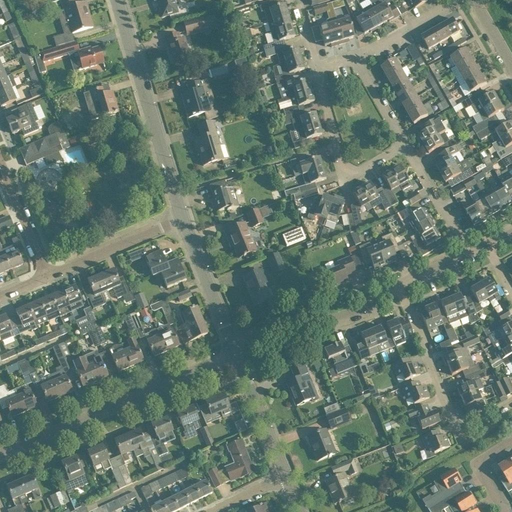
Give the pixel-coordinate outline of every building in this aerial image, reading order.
[(85,3),(76,6),(73,0),(60,0),(63,10),(64,10),(71,34),(92,27),(85,3)] [(153,0),(154,2),(157,1),(162,18),(177,13),(174,1),(176,0),(153,0)] [(375,3),(372,5),(383,24),(388,21),(389,22),(393,20),(401,16),(392,4),(386,8),(384,4),(382,0),(381,0),(378,0),(375,2),(375,3)] [(408,0),(412,4),(415,8),(427,2),(425,0),(408,0)] [(230,1),(224,3),(226,11),(232,9),(230,1)] [(264,12),(267,22),(288,16),(285,5),(271,9),(270,4),(259,7),(261,12),(264,12)] [(326,5),(322,6),(313,9),(315,15),(328,11),(326,5)] [(363,10),(365,15),(374,31),(378,28),(377,27),(383,24),(372,5),(363,10)] [(249,8),(237,12),(239,19),(242,18),(244,14),(249,12),(250,11),(249,8)] [(365,15),(363,10),(352,17),(355,21),(356,21),(364,35),(369,31),(370,33),(374,31),(365,15)] [(8,12),(3,15),(6,22),(11,20),(8,12)] [(213,15),(184,23),(186,32),(216,24),(213,15)] [(267,22),(270,33),(291,27),(288,16),(267,22)] [(336,20),(333,21),(340,45),(349,42),(348,40),(354,38),(351,28),(348,16),(344,18),(344,20),(337,23),(336,20)] [(443,26),(450,38),(461,32),(454,20),(443,26)] [(340,45),(333,21),(329,22),(330,25),(323,27),(322,24),(318,25),(324,47),(330,45),(331,48),(340,45)] [(10,31),(15,42),(24,38),(17,22),(13,24),(15,28),(10,31)] [(443,26),(433,32),(440,44),(450,38),(443,26)] [(263,47),(264,52),(283,47),(281,41),(294,38),(291,27),(270,33),(273,44),(263,47)] [(240,33),(243,41),(252,38),(250,30),(240,33)] [(422,38),(429,50),(440,44),(433,32),(422,38)] [(178,34),(174,35),(165,38),(169,52),(171,52),(175,66),(191,61),(184,40),(180,41),(178,34)] [(64,35),(53,38),(56,47),(67,44),(64,35)] [(18,50),(21,57),(27,55),(24,48),(28,47),(24,38),(15,42),(17,47),(18,50)] [(415,61),(417,60),(421,58),(413,45),(408,49),(415,61)] [(82,70),(103,63),(99,48),(91,51),(90,48),(74,53),(74,50),(67,52),(65,46),(33,55),(39,74),(45,72),(42,63),(71,54),(73,61),(79,59),(82,70)] [(277,55),(280,65),(285,64),(301,59),(297,48),(284,52),(283,47),(264,52),(266,58),(277,55)] [(246,50),(248,57),(255,55),(252,48),(246,50)] [(451,58),(456,67),(471,58),(469,54),(471,53),(468,48),(460,53),(451,58)] [(27,55),(21,57),(24,65),(30,63),(27,55)] [(246,57),(234,61),(236,67),(248,63),(246,57)] [(456,67),(461,75),(476,67),(474,63),(476,61),(474,57),(471,58),(456,67)] [(274,79),(276,84),(292,79),(291,74),(304,70),(301,59),(285,64),(280,65),(273,68),(276,78),(274,79)] [(384,74),(386,78),(401,70),(396,60),(382,68),(385,73),(384,74)] [(430,66),(436,78),(440,76),(434,64),(430,66)] [(461,75),(466,84),(481,76),(479,72),(481,70),(478,65),(476,67),(461,75)] [(389,81),(393,87),(407,79),(401,70),(386,78),(388,82),(389,81)] [(28,73),(31,80),(37,78),(34,71),(28,73)] [(481,76),(466,84),(460,87),(465,97),(471,93),(486,85),(483,80),(486,79),(483,74),(481,76)] [(286,87),(289,98),(295,96),(311,91),(307,81),(302,82),(301,77),(292,79),(276,84),(278,90),(286,87)] [(428,79),(433,89),(437,86),(432,77),(428,79)] [(0,79),(0,93),(10,89),(5,78),(0,79)] [(37,78),(31,80),(35,90),(30,92),(32,98),(43,94),(37,78)] [(394,93),(397,97),(412,88),(407,79),(393,87),(396,92),(394,93)] [(190,93),(182,95),(189,118),(199,115),(205,113),(207,120),(206,120),(206,121),(219,117),(219,116),(218,117),(213,101),(206,104),(200,82),(188,86),(190,93)] [(441,87),(446,95),(450,93),(445,85),(441,87)] [(433,89),(438,98),(443,95),(437,86),(433,89)] [(400,100),(403,106),(417,98),(412,88),(397,97),(399,101),(400,100)] [(10,89),(0,93),(0,106),(1,107),(15,101),(10,89)] [(104,117),(109,116),(118,113),(112,92),(103,95),(102,89),(90,92),(93,104),(98,119),(103,117),(104,117)] [(283,109),(285,117),(290,116),(300,112),(302,112),(301,106),(314,102),(311,91),(295,96),(289,98),(284,99),(285,103),(290,102),(291,107),(283,109)] [(450,93),(446,95),(453,108),(457,106),(450,93)] [(472,107),(476,115),(499,102),(494,93),(486,98),(479,102),(477,103),(473,96),(461,103),(465,110),(472,107)] [(443,95),(438,98),(445,109),(449,107),(443,95)] [(405,112),(407,116),(423,107),(417,98),(403,106),(406,111),(405,112)] [(470,138),(476,135),(499,122),(495,116),(504,111),(499,102),(476,115),(473,117),(478,125),(473,128),(474,131),(468,134),(470,138)] [(29,104),(16,110),(19,116),(6,121),(12,134),(22,130),(24,136),(38,129),(35,124),(30,112),(32,110),(29,104)] [(423,107),(407,116),(410,120),(411,119),(414,125),(428,117),(428,116),(433,113),(428,104),(423,107)] [(300,119),(303,129),(318,124),(315,114),(302,118),(300,112),(290,116),(285,117),(286,122),(291,121),(300,119)] [(419,136),(424,145),(439,136),(449,130),(445,121),(443,122),(440,116),(420,127),(424,133),(419,136)] [(212,122),(207,123),(198,126),(201,139),(196,140),(203,166),(222,161),(229,158),(225,145),(220,147),(212,122)] [(496,132),(501,140),(511,134),(511,124),(511,123),(502,128),(499,122),(476,135),(480,141),(496,132)] [(318,124),(303,129),(296,131),(299,142),(293,144),(295,149),(310,145),(308,139),(322,135),(318,124)] [(26,153),(21,155),(26,167),(45,158),(62,151),(58,140),(66,136),(63,131),(24,147),(26,153)] [(447,135),(445,132),(439,136),(424,145),(429,154),(450,142),(449,138),(454,136),(452,132),(447,135)] [(511,134),(501,140),(492,145),(501,160),(511,153),(511,134)] [(71,148),(81,146),(79,138),(70,141),(71,146),(71,148)] [(436,166),(441,175),(456,166),(460,163),(464,161),(456,146),(437,157),(441,163),(436,166)] [(269,157),(275,155),(272,147),(267,149),(269,157)] [(299,165),(302,175),(322,169),(319,158),(306,162),(304,157),(290,161),(292,167),(299,165)] [(488,157),(483,160),(487,167),(492,164),(488,157)] [(223,164),(224,170),(236,166),(234,161),(223,164)] [(456,166),(441,175),(446,184),(458,176),(462,182),(476,175),(472,168),(469,170),(464,161),(460,163),(456,166)] [(478,173),(482,171),(487,168),(485,165),(476,169),(478,173)] [(399,166),(391,171),(399,186),(401,190),(402,191),(411,186),(408,181),(399,166)] [(487,168),(482,171),(483,173),(484,175),(494,169),(491,166),(487,168)] [(286,197),(293,195),(300,193),(314,189),(312,184),(326,180),(322,169),(302,175),(305,186),(298,188),(284,192),(286,197)] [(498,177),(511,201),(511,200),(511,199),(511,178),(511,177),(505,181),(502,174),(499,170),(495,172),(498,177)] [(387,185),(381,188),(391,207),(398,203),(393,195),(401,190),(399,186),(391,171),(382,176),(387,185)] [(25,174),(30,185),(35,182),(31,172),(25,174)] [(494,192),(504,211),(506,210),(507,207),(511,204),(511,201),(498,177),(500,180),(496,182),(500,189),(494,192)] [(467,190),(477,184),(476,183),(473,178),(463,184),(467,190)] [(237,180),(231,182),(233,188),(240,186),(239,182),(237,182),(237,180)] [(225,181),(209,185),(217,212),(226,209),(227,211),(239,208),(234,191),(233,188),(231,182),(226,183),(225,181)] [(477,184),(480,191),(494,215),(500,211),(503,212),(504,211),(494,192),(488,195),(480,181),(476,183),(477,184)] [(369,183),(361,188),(372,209),(381,204),(385,211),(391,207),(381,188),(375,192),(369,183)] [(454,197),(467,190),(463,184),(450,191),(454,197)] [(372,209),(361,188),(352,193),(361,209),(364,207),(367,212),(372,209)] [(314,189),(300,193),(293,195),(295,202),(302,200),(306,198),(316,195),(314,189)] [(480,200),(474,203),(485,222),(487,221),(487,218),(494,215),(480,191),(477,193),(480,200)] [(417,193),(408,198),(406,199),(410,206),(412,205),(421,200),(417,193)] [(316,216),(326,220),(333,199),(322,196),(318,209),(316,208),(315,209),(311,207),(307,218),(314,221),(316,216)] [(333,199),(326,220),(326,221),(336,224),(338,218),(341,213),(344,203),(342,203),(343,199),(334,196),(333,199)] [(485,222),(474,203),(468,206),(465,200),(461,202),(474,226),(481,222),(483,223),(485,222)] [(258,210),(247,215),(252,228),(263,223),(262,219),(272,215),(269,206),(258,210)] [(410,223),(413,229),(432,218),(431,216),(428,216),(424,209),(413,215),(409,207),(397,214),(403,226),(410,223)] [(351,211),(352,214),(356,231),(362,229),(358,209),(351,211)] [(348,224),(350,233),(356,231),(352,214),(341,217),(343,225),(348,224)] [(2,220),(0,220),(0,230),(6,228),(13,225),(9,217),(2,220)] [(410,238),(412,242),(419,239),(436,228),(432,222),(433,220),(432,218),(413,229),(416,234),(410,238)] [(244,224),(234,228),(225,232),(228,241),(231,240),(239,258),(248,254),(255,252),(244,224)] [(297,232),(283,238),(287,247),(306,239),(301,228),(296,230),(297,232)] [(419,239),(412,242),(415,248),(416,249),(421,257),(432,251),(429,245),(430,245),(432,245),(434,244),(434,243),(441,238),(436,228),(419,239)] [(384,244),(378,246),(385,266),(396,261),(394,254),(399,251),(402,259),(408,256),(404,247),(403,245),(397,247),(390,230),(388,231),(390,235),(381,238),(384,244)] [(356,231),(350,233),(355,246),(361,243),(356,231)] [(385,266),(378,246),(371,249),(369,243),(359,247),(366,265),(371,263),(374,270),(385,266)] [(0,274),(10,270),(2,251),(0,246),(0,274)] [(8,248),(2,251),(10,270),(23,265),(17,252),(14,246),(8,248)] [(356,253),(354,247),(347,249),(350,256),(356,253)] [(136,252),(139,258),(146,254),(144,249),(136,252)] [(153,277),(161,274),(161,273),(168,270),(166,264),(161,251),(145,257),(153,277)] [(267,259),(273,274),(284,269),(278,255),(267,259)] [(326,273),(329,278),(332,287),(347,281),(345,276),(355,272),(351,262),(349,258),(338,263),(340,268),(326,273)] [(161,273),(161,274),(167,288),(186,280),(177,259),(166,264),(168,270),(161,273)] [(113,270),(100,276),(107,291),(113,289),(117,299),(130,294),(125,281),(119,284),(113,270)] [(261,271),(253,274),(243,278),(254,306),(270,300),(264,283),(266,283),(261,271)] [(100,276),(88,281),(93,295),(88,297),(94,309),(105,304),(111,302),(107,291),(100,276)] [(487,280),(486,279),(480,282),(481,284),(479,284),(488,299),(490,302),(495,300),(496,301),(500,299),(489,279),(487,280)] [(488,299),(479,284),(470,290),(477,302),(478,305),(488,299)] [(75,287),(63,292),(71,312),(83,307),(75,287)] [(188,291),(179,295),(177,296),(179,302),(191,297),(188,291)] [(63,292),(51,297),(57,312),(60,317),(71,312),(63,292)] [(458,295),(457,294),(451,296),(451,298),(450,299),(458,320),(474,313),(471,305),(468,297),(462,300),(460,295),(458,295)] [(51,297),(40,302),(46,317),(57,312),(51,297)] [(138,299),(141,308),(146,306),(143,298),(138,299)] [(440,303),(444,312),(438,314),(443,325),(443,326),(449,341),(451,344),(458,341),(452,327),(449,323),(458,320),(450,299),(440,303)] [(159,303),(165,317),(172,314),(165,300),(159,303)] [(40,302),(28,307),(34,322),(46,317),(40,302)] [(477,302),(471,305),(474,313),(475,313),(476,315),(483,312),(478,305),(477,302)] [(428,331),(443,325),(438,314),(434,305),(433,305),(432,304),(425,306),(426,308),(424,309),(426,313),(421,314),(428,331)] [(34,322),(28,307),(16,312),(22,327),(28,324),(32,331),(37,329),(34,322)] [(89,324),(96,321),(90,308),(83,311),(89,324)] [(140,311),(143,318),(150,315),(147,308),(140,311)] [(200,323),(202,322),(196,308),(194,310),(193,309),(188,311),(189,312),(182,315),(186,325),(177,329),(184,344),(206,335),(200,323)] [(507,311),(498,316),(497,316),(500,321),(510,316),(507,311)] [(135,313),(129,315),(135,330),(142,327),(135,313)] [(135,330),(129,315),(123,318),(129,333),(135,330)] [(5,317),(0,318),(0,337),(2,342),(19,335),(17,329),(12,319),(7,321),(5,317)] [(386,325),(393,342),(395,347),(405,343),(404,340),(413,337),(406,319),(397,322),(396,320),(394,321),(393,319),(387,322),(388,324),(386,325)] [(96,322),(78,330),(81,336),(88,333),(94,331),(99,329),(96,322)] [(497,343),(498,342),(503,340),(511,334),(511,322),(501,329),(498,323),(489,328),(484,330),(483,331),(486,338),(493,334),(497,343)] [(60,331),(53,334),(55,339),(67,334),(64,325),(58,327),(60,331)] [(163,327),(157,330),(159,337),(166,352),(178,346),(169,325),(163,327)] [(380,353),(395,347),(393,342),(388,345),(380,327),(370,331),(380,353)] [(99,329),(94,331),(100,346),(106,343),(100,328),(99,329)] [(464,334),(467,340),(476,336),(478,335),(476,329),(464,334)] [(159,337),(157,330),(150,332),(150,333),(144,336),(150,348),(154,357),(166,352),(159,337)] [(94,331),(88,333),(94,348),(100,346),(94,331)] [(361,361),(380,353),(370,331),(360,335),(364,344),(355,348),(361,361)] [(46,337),(41,339),(44,344),(55,339),(53,334),(46,337)] [(511,334),(503,340),(498,342),(503,351),(497,354),(501,361),(511,354),(511,334)] [(444,357),(448,366),(470,357),(467,348),(479,343),(476,336),(467,340),(461,342),(463,349),(460,350),(444,357)] [(134,340),(121,345),(130,367),(143,362),(134,340)] [(439,345),(441,350),(451,346),(451,344),(449,341),(439,345)] [(64,344),(58,346),(65,361),(70,358),(64,344)] [(338,344),(323,350),(328,361),(332,359),(335,366),(333,366),(334,368),(328,371),(333,382),(353,374),(351,369),(357,367),(348,346),(343,349),(340,350),(338,344)] [(130,367),(121,345),(120,345),(118,345),(117,345),(116,345),(115,346),(114,346),(113,347),(112,348),(111,350),(109,351),(118,372),(130,367)] [(65,361),(58,346),(52,348),(59,363),(65,361)] [(96,351),(84,357),(89,367),(95,382),(107,377),(98,355),(96,351)] [(511,363),(511,364),(511,354),(501,361),(504,367),(511,363)] [(391,358),(394,365),(401,362),(399,356),(398,355),(391,358)] [(89,367),(84,357),(77,359),(72,362),(74,366),(83,387),(95,382),(89,367)] [(464,371),(467,377),(480,371),(478,365),(474,366),(470,357),(448,366),(451,376),(464,371)] [(29,359),(23,361),(29,376),(35,373),(29,359)] [(318,359),(312,361),(317,373),(322,370),(318,359)] [(401,362),(394,365),(392,366),(397,377),(402,375),(404,382),(420,375),(415,363),(411,365),(409,359),(401,362)] [(29,376),(23,361),(17,364),(23,378),(29,376)] [(295,380),(286,384),(295,407),(312,400),(306,384),(311,382),(303,364),(290,369),(295,380)] [(363,377),(369,375),(365,364),(358,366),(363,377)] [(57,373),(50,376),(53,383),(59,397),(72,392),(61,367),(55,369),(57,373)] [(457,389),(461,398),(477,391),(484,389),(480,380),(486,377),(483,370),(480,371),(467,377),(469,383),(457,389)] [(53,383),(50,376),(43,378),(42,375),(36,377),(47,403),(59,397),(53,383)] [(499,382),(506,397),(511,393),(511,391),(508,384),(506,378),(499,382)] [(418,382),(409,386),(401,389),(406,401),(411,398),(414,405),(429,398),(424,386),(421,388),(418,382)] [(506,397),(499,382),(492,385),(495,391),(499,400),(506,397)] [(27,385),(15,391),(24,413),(36,407),(27,385)] [(24,413),(15,391),(9,393),(3,386),(0,387),(0,403),(5,402),(11,418),(24,413)] [(380,396),(377,389),(369,392),(372,399),(380,396)] [(477,391),(461,398),(464,408),(467,414),(470,413),(471,416),(488,409),(484,399),(481,400),(477,391)] [(206,401),(207,402),(206,402),(207,405),(199,408),(204,420),(221,412),(223,418),(240,411),(236,402),(228,406),(223,395),(215,398),(215,397),(214,396),(205,400),(206,401)] [(426,405),(417,409),(407,414),(409,420),(416,417),(422,430),(439,423),(435,412),(430,414),(426,405)] [(179,422),(181,421),(185,432),(183,433),(186,440),(197,436),(195,431),(201,428),(198,421),(192,408),(178,414),(178,416),(177,417),(179,422)] [(326,418),(331,431),(350,423),(345,410),(326,418)] [(154,446),(155,449),(159,457),(168,453),(164,445),(166,444),(166,442),(175,438),(167,419),(165,420),(164,418),(158,421),(159,422),(152,425),(155,432),(149,434),(153,443),(154,446)] [(239,421),(234,423),(239,434),(244,432),(247,430),(243,420),(239,421)] [(396,420),(390,423),(389,423),(392,429),(393,431),(399,428),(396,420)] [(389,423),(384,425),(386,431),(392,429),(389,423)] [(207,427),(200,431),(208,449),(215,446),(207,427)] [(325,430),(317,434),(308,438),(317,461),(335,454),(325,430)] [(127,436),(133,451),(136,458),(143,455),(144,458),(145,458),(147,461),(151,465),(154,463),(158,472),(164,469),(159,457),(155,449),(148,452),(139,431),(127,436)] [(438,431),(429,435),(421,438),(426,450),(431,448),(434,454),(449,447),(445,435),(441,437),(438,431)] [(127,453),(133,451),(127,436),(115,441),(124,463),(130,460),(127,453)] [(208,473),(211,479),(216,488),(224,484),(223,484),(225,483),(231,481),(254,472),(252,466),(250,467),(247,460),(249,460),(244,447),(242,440),(227,446),(229,453),(230,452),(235,464),(225,468),(226,469),(217,472),(216,469),(208,473)] [(393,448),(396,455),(403,452),(401,445),(393,448)] [(88,453),(94,466),(101,463),(104,471),(111,468),(108,460),(102,446),(88,453)] [(160,458),(163,466),(172,462),(168,455),(160,458)] [(62,463),(66,473),(68,478),(61,480),(68,496),(75,493),(74,490),(88,484),(84,475),(83,475),(80,468),(80,467),(77,461),(76,458),(62,463)] [(189,459),(182,462),(186,470),(193,466),(189,459)] [(511,484),(511,464),(509,460),(502,464),(503,466),(500,468),(507,479),(501,482),(508,492),(511,489),(511,485),(511,484)] [(333,476),(348,470),(350,477),(358,473),(353,461),(331,470),(333,476)] [(172,467),(175,473),(179,481),(189,477),(186,470),(182,462),(172,467)] [(124,465),(118,468),(126,487),(132,484),(124,465)] [(126,487),(118,468),(112,471),(117,484),(109,488),(111,494),(126,487)] [(423,501),(428,510),(463,488),(460,482),(461,482),(459,477),(460,476),(456,470),(455,471),(454,470),(434,483),(437,487),(439,487),(442,492),(432,498),(430,497),(423,501)] [(175,473),(164,478),(168,487),(179,481),(175,473)] [(344,474),(335,478),(325,482),(334,504),(350,498),(344,482),(346,481),(344,474)] [(32,476),(19,482),(25,495),(31,492),(35,500),(41,497),(37,490),(32,476)] [(164,478),(153,483),(157,492),(168,487),(164,478)] [(25,495),(19,482),(6,487),(15,508),(21,505),(18,498),(25,495)] [(206,482),(195,487),(201,499),(212,494),(206,482)] [(157,492),(153,483),(141,489),(143,494),(151,491),(152,494),(157,492)] [(195,487),(184,493),(190,505),(201,499),(195,487)] [(63,488),(59,490),(60,493),(50,497),(55,508),(69,503),(63,488)] [(453,511),(452,511),(463,511),(476,504),(475,503),(476,503),(473,496),(471,497),(468,493),(467,494),(463,488),(428,510),(429,511),(440,511),(451,506),(454,511),(453,511)] [(122,497),(126,506),(138,501),(133,492),(122,497)] [(184,493),(173,498),(179,510),(190,505),(184,493)] [(111,503),(115,511),(126,506),(122,497),(111,503)] [(173,498),(162,504),(166,511),(175,511),(179,510),(173,498)] [(97,500),(102,511),(115,511),(111,503),(103,507),(99,499),(97,500)] [(86,506),(88,511),(102,511),(97,500),(86,506)] [(248,511),(270,511),(266,503),(248,511)]
